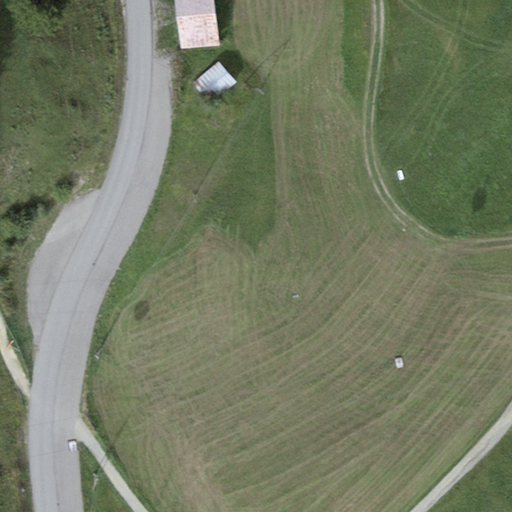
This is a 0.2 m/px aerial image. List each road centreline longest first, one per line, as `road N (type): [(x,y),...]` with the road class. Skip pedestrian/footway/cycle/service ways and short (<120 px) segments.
road 1 (unclassified): [(136,0),(141,58),(128,161),(51,325),(39,399),(47,511)]
road 2 (track): [(377,0),(370,151),(387,200),(417,229),(455,247),(511,244)]
road 3 (track): [(0,331),(21,381),(75,425),(138,511)]
road 4 (track): [(419,511),(511,413)]
